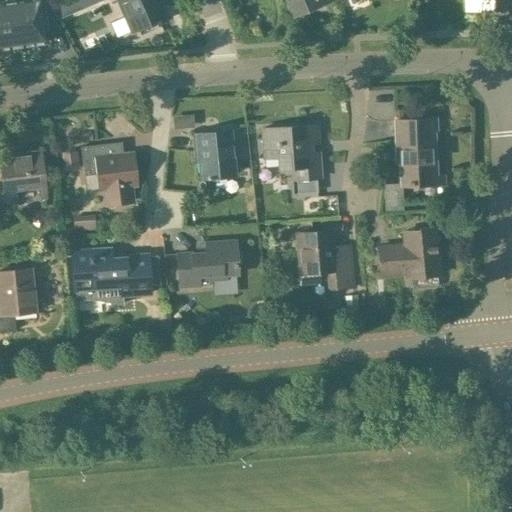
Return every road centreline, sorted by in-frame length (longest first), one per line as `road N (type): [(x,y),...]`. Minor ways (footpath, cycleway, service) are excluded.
road 1 (residential): [(0,400),(84,378),(511,330)]
road 2 (residential): [(0,99),(160,80)]
road 3 (residential): [(358,64),(505,62)]
road 4 (residential): [(149,225),(160,80)]
road 5 (residential): [(350,209),(358,64)]
road 6 (residential): [(511,202),(505,62)]
road 7 (residential): [(225,74),(358,64)]
